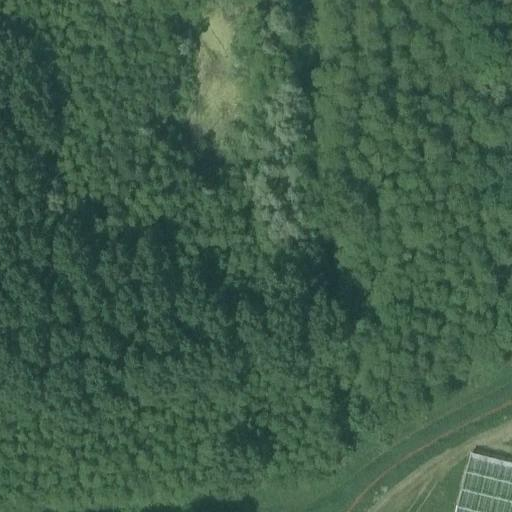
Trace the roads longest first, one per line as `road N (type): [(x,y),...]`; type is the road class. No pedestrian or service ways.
road 1 (track): [(344,511),(354,457),(310,0)]
road 2 (track): [(354,457),(511,377)]
